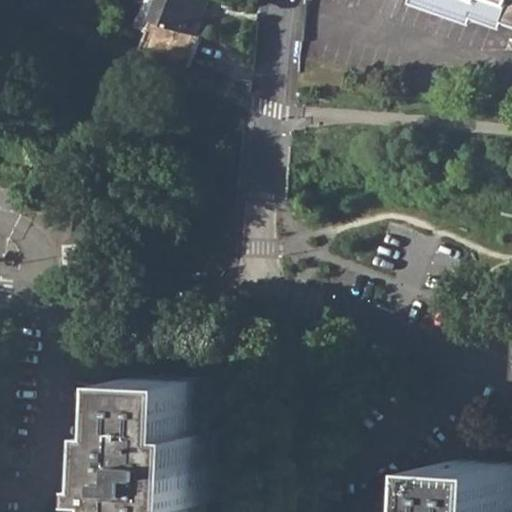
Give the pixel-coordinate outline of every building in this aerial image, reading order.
[(201,34),(213,0),(164,0),(158,19),(201,34)] [(511,0),(421,0),(421,3),(480,22),(481,17),(507,25),(506,27),(510,28),(511,25),(511,0)] [(196,63),(202,40),(157,29),(151,52),(196,63)] [(98,232),(100,217),(81,214),(79,229),(98,232)] [(112,248),(128,250),(130,215),(113,214),(112,248)] [(135,511),(203,511),(204,499),(213,499),(216,467),(218,430),(208,430),(211,377),(144,373),(140,427),(123,426),(122,446),(127,446),(125,495),(137,495),(135,511)] [(511,511),(511,461),(461,457),(456,510),(446,509),(445,511),(511,511)]
